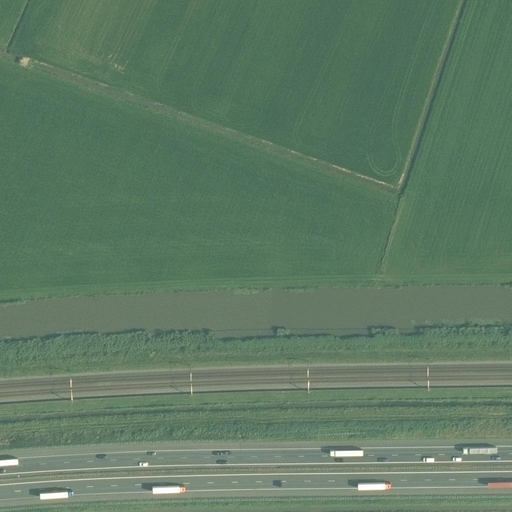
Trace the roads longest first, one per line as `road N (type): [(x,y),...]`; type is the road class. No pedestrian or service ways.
road 1 (motorway): [(511,453),(0,468)]
road 2 (motorway): [(0,493),(511,479)]
